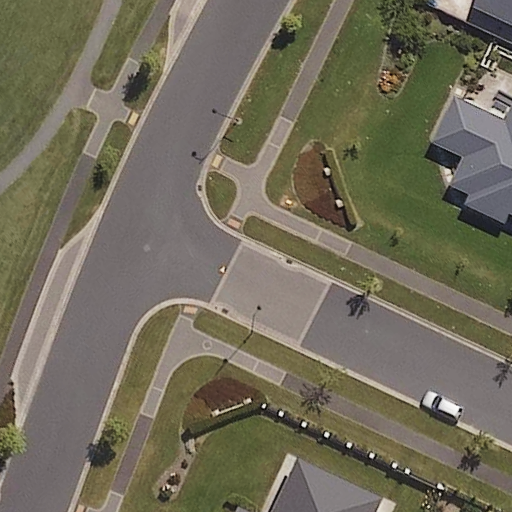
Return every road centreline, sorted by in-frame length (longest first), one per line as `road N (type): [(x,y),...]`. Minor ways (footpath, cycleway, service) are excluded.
road 1 (residential): [(511,397),(208,265),(140,222)]
road 2 (residential): [(140,222),(30,511)]
road 3 (residential): [(249,0),(140,222)]
